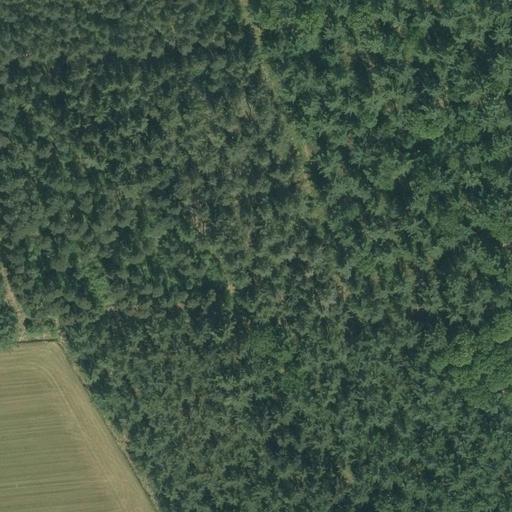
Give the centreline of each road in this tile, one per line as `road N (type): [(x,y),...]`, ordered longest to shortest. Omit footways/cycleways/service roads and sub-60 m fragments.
road 1 (track): [(0,47),(227,242),(320,430),(408,511)]
road 2 (track): [(0,34),(345,0)]
